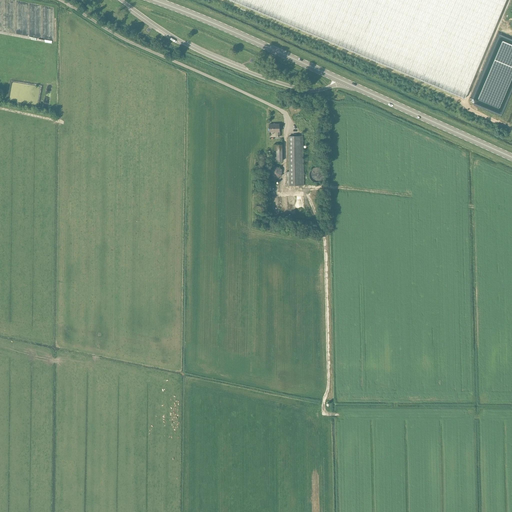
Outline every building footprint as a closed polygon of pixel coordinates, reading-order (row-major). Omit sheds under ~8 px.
[(229,0),(352,51),(465,99),(505,0),(229,0)] [(275,132),(275,137),(280,137),(280,131),(279,131),(279,124),(269,125),(269,132),(275,132)] [(286,172),(286,186),(304,186),(303,136),(288,136),(289,172),(286,172)] [(273,145),(274,161),(282,161),(282,144),(273,145)] [(271,170),(271,176),(276,179),(282,176),(282,169),(276,166),(271,170)]
